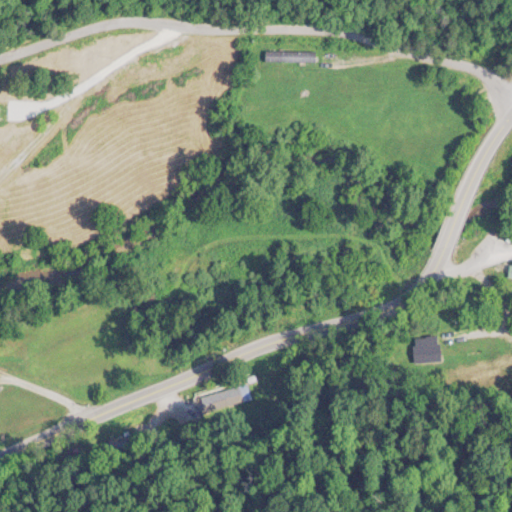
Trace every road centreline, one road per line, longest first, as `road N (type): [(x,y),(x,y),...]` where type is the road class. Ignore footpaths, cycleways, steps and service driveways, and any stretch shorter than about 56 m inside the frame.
road 1 (secondary): [(0,491),(48,452),(337,308),(450,235),(484,192),(492,146),(511,118)]
road 2 (residential): [(511,95),(270,0)]
